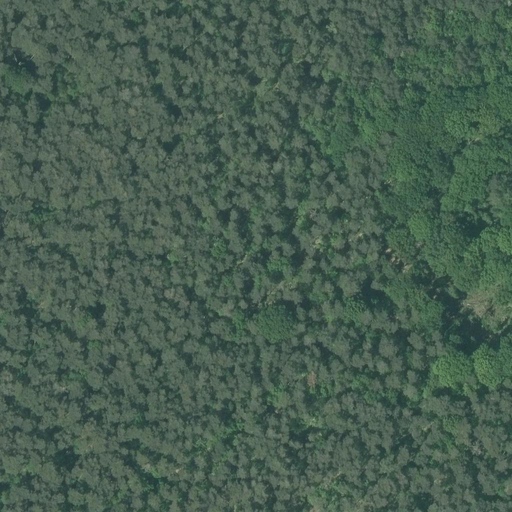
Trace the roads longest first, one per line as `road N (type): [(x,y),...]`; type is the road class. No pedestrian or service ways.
road 1 (track): [(96,511),(268,415),(511,367)]
road 2 (track): [(430,380),(476,511)]
